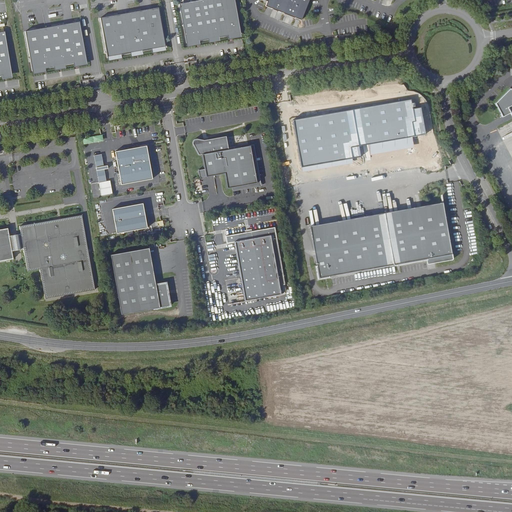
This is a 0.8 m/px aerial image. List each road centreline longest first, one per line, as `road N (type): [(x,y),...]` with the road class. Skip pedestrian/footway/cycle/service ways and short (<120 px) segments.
road 1 (secondary): [(511,281),(212,340),(97,346),(0,335)]
road 2 (motorway): [(511,492),(0,444)]
road 3 (motorway): [(0,463),(511,511)]
road 4 (unclassified): [(0,125),(409,52)]
road 5 (tertiary): [(443,80),(455,143),(511,252)]
road 6 (unknown): [(206,282),(221,277),(219,227),(272,214)]
